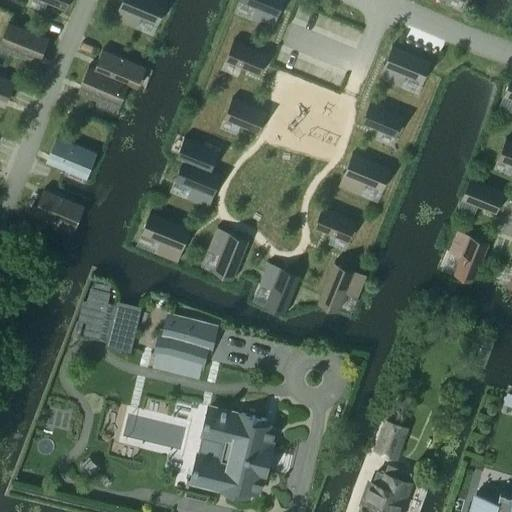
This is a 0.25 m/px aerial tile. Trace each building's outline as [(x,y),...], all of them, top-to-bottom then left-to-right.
[(40,0),(65,10),(69,0),(40,0)] [(158,0),(123,0),(115,20),(136,29),(141,17),(156,23),(164,2),(158,0)] [(238,0),(238,1),(255,7),(250,19),(272,28),(273,27),(271,27),(281,0),(238,0)] [(49,38),(11,23),(3,42),(21,49),(18,55),(28,59),(31,54),(41,58),(49,38)] [(233,42),(226,61),(259,75),(268,54),(233,40),(232,41),(233,42)] [(378,77),(378,78),(400,87),(405,75),(422,82),(430,61),(391,45),(391,47),(393,48),(380,78),(378,77)] [(97,70),(125,82),(134,86),(142,66),(105,51),(97,70)] [(124,85),(125,82),(97,70),(88,66),(80,86),(90,90),(88,96),(98,100),(100,94),(117,101),(124,85)] [(15,82),(0,75),(0,98),(7,101),(15,82)] [(511,75),(503,96),(511,99),(511,75)] [(232,100),(224,119),(258,133),(266,112),(231,98),(231,99),(232,100)] [(369,102),(361,123),(394,136),(402,117),(403,118),(404,116),(369,102)] [(85,171),(93,152),(56,136),(48,156),(85,171)] [(176,156),(175,158),(182,160),(210,171),(210,170),(218,151),(184,137),(183,138),(184,139),(177,157),(176,156)] [(506,140),(498,160),(511,165),(511,141),(505,138),(505,140),(506,140)] [(338,185),(338,186),(360,195),(365,183),(382,190),(390,169),(351,154),(351,155),(352,156),(340,186),(338,185)] [(182,160),(174,180),(191,186),(186,198),(208,207),(207,206),(219,176),(221,176),(221,175),(210,170),(210,171),(182,160)] [(470,180),(462,199),(496,213),(504,192),(469,178),(468,180),(470,180)] [(73,225),(81,205),(43,190),(35,210),(73,225)] [(321,207),(313,228),(346,241),(354,222),(356,223),(356,221),(321,207)] [(159,240),(155,252),(177,261),(178,260),(176,259),(188,229),(190,230),(190,229),(149,212),(141,233),(159,240)] [(216,227),(207,249),(219,254),(212,271),(233,279),(249,240),(247,240),(247,241),(217,229),(217,227),(216,227)] [(457,230),(448,252),(459,257),(453,273),(473,282),(489,243),(488,242),(487,244),(457,232),(457,230)] [(334,261),(317,302),(338,311),(345,292),(357,297),(366,275),(365,274),(364,276),(334,264),(335,262),(334,261)] [(270,289),(264,306),(284,314),(300,275),(299,274),(298,276),(268,264),(269,262),(268,262),(259,284),(270,289)] [(107,303),(98,340),(108,342),(107,344),(129,350),(139,309),(117,303),(117,305),(107,303)] [(208,350),(214,327),(169,316),(165,334),(161,333),(155,356),(200,367),(204,349),(208,350)] [(511,395),(506,393),(502,404),(511,406),(511,395)] [(196,455),(190,480),(222,488),(221,490),(247,497),(249,491),(256,493),(257,489),(261,490),(263,482),(259,481),(260,475),(265,477),(268,465),(269,464),(265,464),(266,457),(270,458),(271,457),(270,456),(272,445),(268,444),(269,439),(273,440),(275,431),(271,430),(272,427),(264,425),(266,419),(240,413),(239,415),(226,412),(226,411),(221,410),(221,411),(208,408),(202,433),(196,455)] [(395,457),(405,428),(386,421),(375,449),(395,457)] [(372,484),(361,511),(395,511),(410,474),(387,465),(380,486),(372,484)] [(497,499),(475,492),(469,511),(511,511),(511,510),(509,510),(511,501),(511,494),(500,491),(497,499)]
